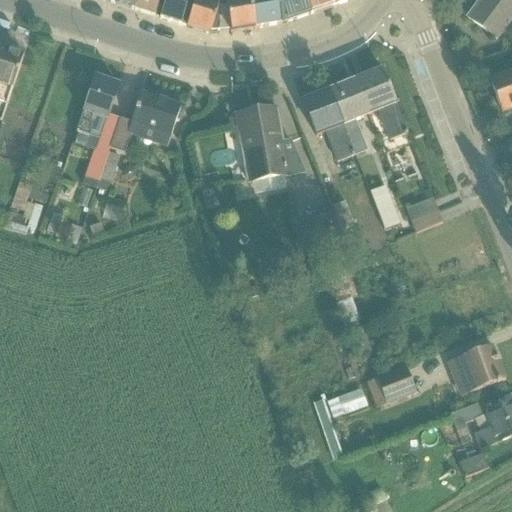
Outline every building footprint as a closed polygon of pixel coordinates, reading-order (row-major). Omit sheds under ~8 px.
[(136,14),(140,0),(110,0),(109,5),(136,14)] [(140,0),(136,14),(153,19),(159,0),(140,0)] [(165,0),(159,22),(180,28),(187,0),(165,0)] [(187,33),(209,39),(218,7),(196,0),(187,33)] [(229,37),(255,34),(250,0),(245,0),(225,4),(229,37)] [(282,27),(275,0),(250,0),(255,34),(282,27)] [(275,0),(282,27),(312,17),(306,0),(275,0)] [(306,0),(312,17),(348,8),(337,0),(306,0)] [(337,0),(348,8),(354,0),(337,0)] [(497,43),(511,20),(511,0),(479,0),(465,21),(497,43)] [(0,107),(5,109),(22,59),(0,51),(0,107)] [(369,115),(395,103),(380,68),(354,79),(369,115)] [(80,108),(106,117),(120,81),(94,71),(80,108)] [(501,110),(511,105),(511,71),(489,80),(501,110)] [(369,115),(354,79),(328,90),(343,126),(369,115)] [(318,137),(343,126),(328,90),(303,101),(318,137)] [(128,132),(166,146),(182,105),(144,91),(128,132)] [(246,181),(287,174),(275,104),(234,111),(246,181)] [(0,169),(0,195),(8,172),(0,169)] [(36,187),(24,211),(28,213),(21,226),(46,238),(64,201),(36,187)] [(385,196),(400,237),(420,230),(405,189),(385,196)] [(455,218),(478,214),(477,203),(451,206),(451,204),(423,208),(427,234),(457,230),(455,218)] [(337,213),(322,221),(331,237),(345,229),(337,213)] [(369,304),(354,308),(360,333),(375,329),(369,304)] [(369,358),(397,349),(390,328),(363,337),(369,358)] [(460,396),(502,379),(488,346),(446,363),(460,396)] [(381,391),(394,415),(433,395),(420,371),(381,391)] [(496,443),(511,437),(511,398),(510,393),(481,403),(496,443)] [(392,511),(404,511),(396,495),(387,500),(392,511)]
